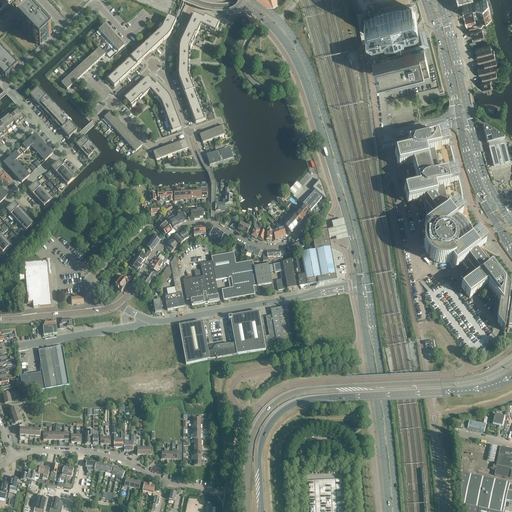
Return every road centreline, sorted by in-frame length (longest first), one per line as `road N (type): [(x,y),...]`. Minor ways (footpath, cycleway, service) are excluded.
road 1 (secondary): [(511,362),(478,379),(319,387),(277,399),(250,440),(245,511)]
road 2 (secondary): [(261,511),(260,439),(296,401),(469,390),(511,375)]
road 3 (tertiary): [(237,0),(264,18),(299,66),(343,203),(358,283)]
road 4 (tertiary): [(367,282),(305,59),(254,0)]
road 5 (residential): [(117,304),(182,226),(213,223),(248,242),(277,246),(316,212)]
road 6 (tertiary): [(396,511),(367,282)]
road 7 (tertiary): [(358,283),(389,511)]
road 8 (tertiary): [(146,318),(358,283)]
road 9 (residential): [(14,457),(83,452),(214,490)]
road 10 (unclassified): [(458,117),(390,133),(375,60)]
road 11 (unclassified): [(37,120),(5,83),(66,28)]
road 12 (primary): [(427,0),(458,117)]
